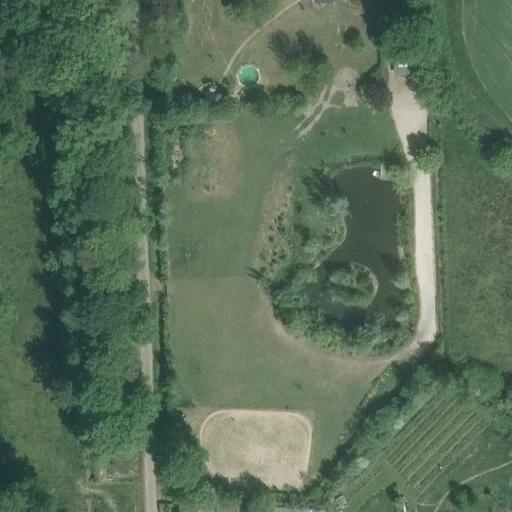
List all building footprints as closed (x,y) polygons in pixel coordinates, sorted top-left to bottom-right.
[(177,17),(166,17),(166,28),(178,28),(177,17)] [(422,36),(420,20),(398,23),(400,39),(422,36)] [(101,477),(118,476),(131,475),(130,455),(101,457),(101,477)] [(217,511),(230,511),(240,511),(241,502),(218,500),(217,511)] [(202,511),(202,503),(179,504),(179,511),(202,511)] [(304,511),(305,506),(303,506),(264,503),(262,511),(304,511)]
